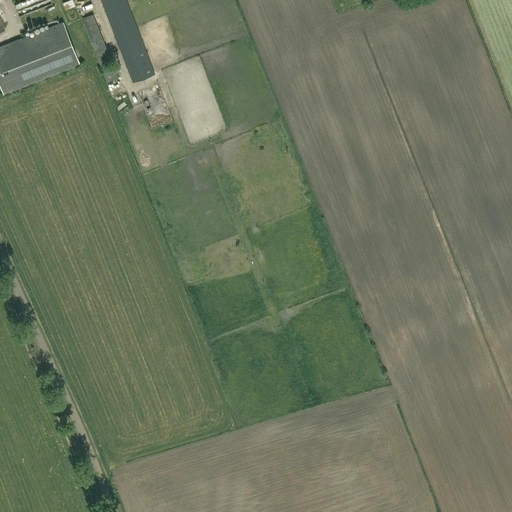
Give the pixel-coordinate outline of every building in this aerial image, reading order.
[(52,4),(50,0),(26,0),(14,5),(19,18),(52,4)] [(72,0),(69,0),(63,3),(66,10),(75,6),(72,0)] [(154,73),(125,0),(100,0),(132,81),(154,73)] [(93,14),(82,18),(106,82),(117,78),(93,14)] [(0,46),(0,85),(3,94),(80,64),(63,21),(0,46)]
